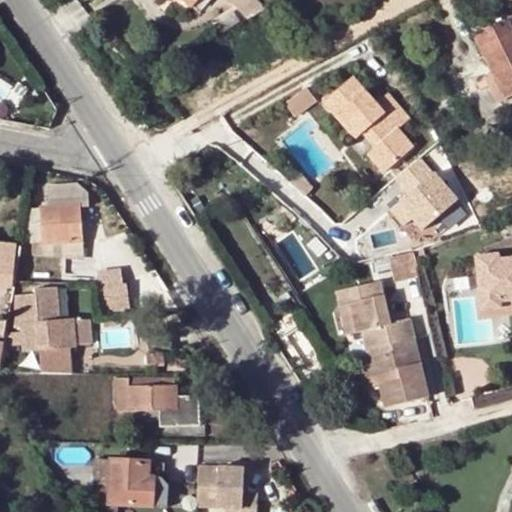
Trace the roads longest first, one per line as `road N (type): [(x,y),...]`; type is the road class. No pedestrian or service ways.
road 1 (tertiary): [(314,456),(118,157)]
road 2 (residential): [(511,405),(314,456)]
road 3 (tertiary): [(118,157),(16,0)]
road 4 (unknown): [(443,423),(407,290),(388,282)]
